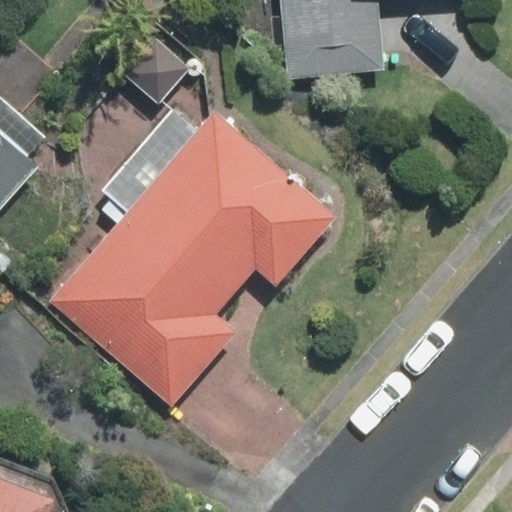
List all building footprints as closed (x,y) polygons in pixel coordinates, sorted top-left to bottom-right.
[(277,0),(281,81),(380,76),(376,0),(277,0)] [(151,32),(116,66),(151,102),(186,68),(151,32)] [(29,155),(45,137),(0,95),(0,211),(41,166),(29,155)] [(215,119),(198,138),(169,112),(101,189),(130,214),(48,306),(164,410),(231,335),(208,314),(250,268),(273,288),(331,223),(215,119)] [(0,511),(46,511),(50,503),(0,483),(0,511)]
